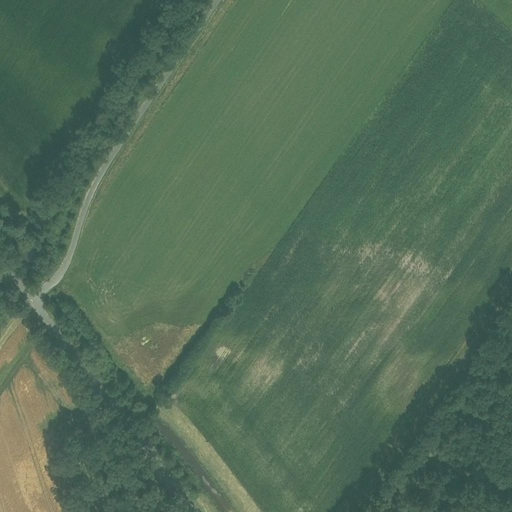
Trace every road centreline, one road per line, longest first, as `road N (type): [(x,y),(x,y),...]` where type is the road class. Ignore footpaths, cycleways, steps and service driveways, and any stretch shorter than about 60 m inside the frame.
road 1 (unclassified): [(207,0),(89,186),(54,277),(31,300)]
road 2 (track): [(353,511),(511,291)]
road 3 (unclassified): [(187,511),(31,300)]
